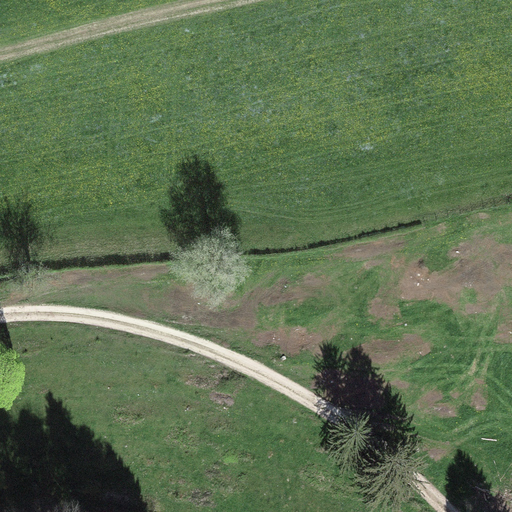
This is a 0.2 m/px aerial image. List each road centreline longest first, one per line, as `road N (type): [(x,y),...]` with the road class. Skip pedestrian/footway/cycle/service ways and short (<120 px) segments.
road 1 (track): [(0,319),(97,321),(234,362),(378,444),(446,511)]
road 2 (track): [(231,0),(0,54)]
